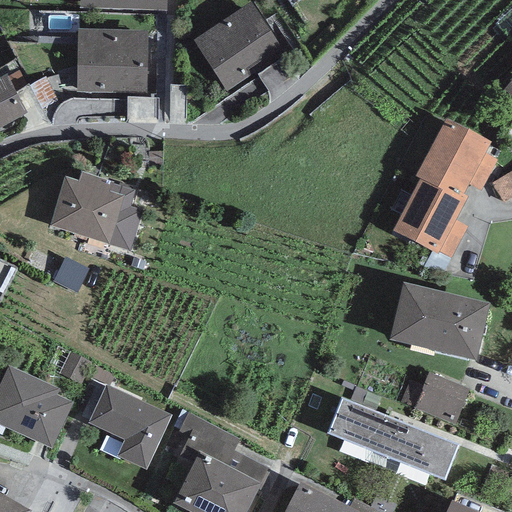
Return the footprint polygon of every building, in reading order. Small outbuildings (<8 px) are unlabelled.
[(166,0),(79,0),(79,7),(166,10),(166,0)] [(251,2),(193,40),(227,91),(257,72),(252,65),(280,48),(251,2)] [(147,31),(78,29),(77,92),(120,93),(120,86),(146,87),(147,31)] [(6,76),(0,79),(0,127),(27,113),(6,76)] [(46,77),(28,86),(40,109),(58,100),(46,77)] [(511,78),(501,92),(511,100),(511,78)] [(491,142),(444,119),(415,176),(420,179),(461,199),(463,195),(469,183),(481,189),(496,159),(485,154),(491,142)] [(511,171),(492,183),(504,203),(511,198),(511,171)] [(141,211),(130,207),(135,191),(113,184),(114,182),(82,172),(79,182),(65,178),(49,226),(128,252),(141,211)] [(467,196),(463,195),(461,199),(420,179),(393,232),(438,255),(440,251),(451,257),(466,226),(455,220),(467,196)] [(90,269),(66,257),(53,280),(77,293),(90,269)] [(476,361),(490,303),(402,283),(389,341),(476,361)] [(59,390),(8,366),(0,382),(0,425),(51,449),(72,403),(56,396),(59,390)] [(470,389),(428,373),(414,409),(456,425),(470,389)] [(172,415),(106,385),(88,423),(124,440),(116,456),(146,470),(172,415)] [(458,446),(342,400),(328,433),(445,479),(458,446)] [(197,455),(172,505),(187,511),(249,511),(271,468),(235,450),(240,440),(189,415),(179,434),(189,439),(184,449),(197,455)] [(358,511),(300,482),(285,511),(358,511)] [(0,511),(30,511),(31,511),(0,493),(0,511)] [(473,511),(450,502),(446,511),(473,511)]
